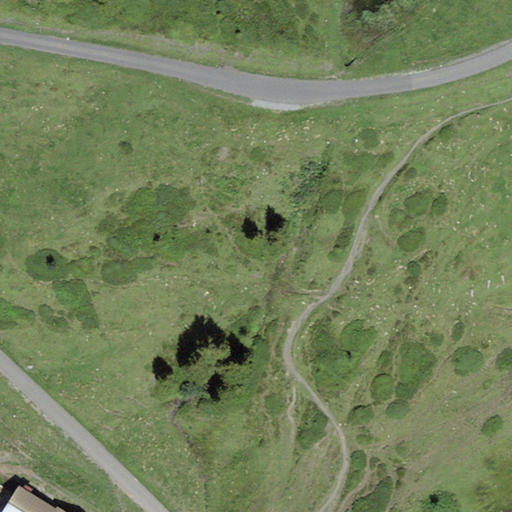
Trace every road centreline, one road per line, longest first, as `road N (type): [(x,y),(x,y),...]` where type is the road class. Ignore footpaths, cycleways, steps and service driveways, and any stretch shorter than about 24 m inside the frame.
road 1 (unclassified): [(511,51),(417,81),(338,89),(236,80),(0,34)]
road 2 (unclassified): [(0,366),(155,511)]
